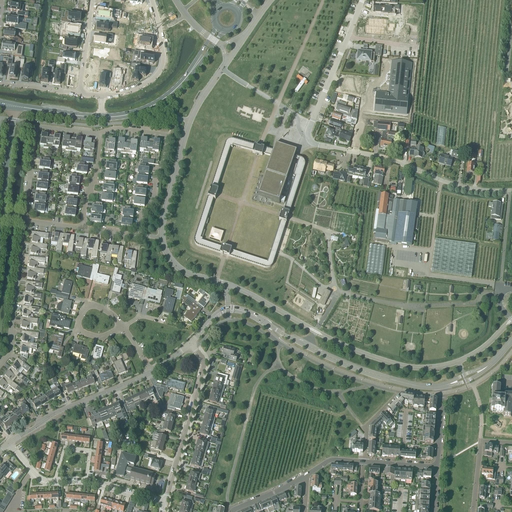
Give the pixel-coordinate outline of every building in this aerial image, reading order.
[(8,9),(8,11),(12,11),(13,12),(16,12),(18,12),(17,16),(28,18),(28,13),(22,13),(23,6),(21,6),(10,4),(9,4),(9,6),(8,9)] [(395,10),(399,10),(399,6),(395,6),(392,6),(388,6),(381,5),(376,5),(374,5),(376,5),(376,12),(375,12),(375,13),(381,13),(381,12),(384,12),(384,13),(390,14),(389,14),(392,14),(395,15),(395,10)] [(99,12),(98,18),(99,18),(105,19),(110,20),(113,20),(114,16),(119,17),(120,12),(110,10),(109,14),(99,12),(100,12),(99,12)] [(61,20),(61,23),(70,24),(71,20),(72,20),(72,21),(73,21),(73,20),(75,20),(75,21),(80,21),(81,15),(69,13),(66,12),(65,13),(65,19),(64,19),(62,18),(61,20)] [(7,17),(6,24),(15,25),(15,29),(25,31),(26,25),(18,24),(19,19),(7,17)] [(368,26),(386,27),(386,24),(383,23),(383,20),(379,20),(377,19),(373,19),(369,19),(368,26)] [(104,32),(104,31),(110,32),(111,28),(117,29),(118,23),(109,22),(108,26),(97,24),(97,30),(101,31),(104,32)] [(62,35),(62,36),(68,37),(69,33),(78,35),(79,28),(68,26),(65,26),(65,29),(65,32),(63,32),(62,35)] [(384,27),(368,26),(366,26),(366,29),(366,33),(371,33),(373,33),(374,33),(376,33),(379,34),(380,34),(380,30),(383,30),(384,27)] [(5,30),(4,37),(8,38),(11,38),(14,39),(14,42),(14,43),(21,44),(22,41),(22,40),(16,38),(16,36),(17,32),(12,31),(12,32),(10,31),(9,31),(5,30)] [(96,36),(95,43),(105,44),(108,45),(109,38),(112,39),(113,35),(106,34),(106,37),(96,36)] [(136,42),(135,47),(139,48),(140,48),(144,48),(145,48),(145,47),(150,48),(151,43),(151,41),(146,40),(141,40),(141,36),(142,37),(143,36),(141,36),(137,35),(136,42)] [(66,39),(65,46),(60,45),(59,49),(66,50),(67,46),(77,48),(78,41),(66,39)] [(3,44),(2,51),(12,52),(12,56),(22,57),(23,47),(3,44)] [(356,59),(358,59),(357,61),(361,61),(361,62),(366,63),(366,62),(374,63),(375,56),(381,57),(382,47),(375,46),(375,54),(367,53),(367,51),(367,52),(363,51),(362,51),(362,53),(358,52),(358,54),(357,54),(356,59)] [(94,49),(93,56),(98,56),(100,59),(102,57),(103,57),(104,59),(109,56),(107,54),(110,52),(110,49),(104,48),(104,50),(94,49)] [(58,58),(57,62),(64,63),(65,59),(75,61),(76,54),(68,53),(68,51),(64,51),(63,58),(58,58)] [(135,51),(134,56),(138,57),(137,61),(144,62),(145,63),(145,62),(149,63),(150,64),(152,64),(153,63),(154,64),(155,59),(154,59),(155,58),(145,56),(146,53),(139,52),(135,51)] [(0,75),(3,76),(4,66),(8,67),(9,59),(9,58),(3,57),(2,63),(0,62),(0,75)] [(9,59),(8,67),(11,67),(10,77),(15,78),(17,67),(17,65),(13,65),(12,64),(13,60),(9,59)] [(23,69),(21,79),(28,80),(30,66),(24,65),(24,61),(21,60),(19,69),(23,69)] [(41,77),(41,81),(41,82),(45,82),(48,83),(49,80),(49,78),(49,79),(49,78),(49,76),(50,73),(53,74),(55,62),(49,61),(48,71),(43,70),(42,77),(41,77)] [(407,105),(407,97),(410,71),(409,71),(410,70),(410,67),(410,65),(410,64),(407,64),(406,64),(404,64),(403,64),(400,63),(399,63),(397,63),(396,63),(394,63),(393,63),(393,66),(393,70),(392,70),(392,71),(392,75),(392,76),(391,80),(391,81),(391,85),(390,96),(385,95),(384,95),(380,95),(380,94),(376,94),(376,95),(377,95),(376,97),(376,98),(376,100),(376,101),(376,104),(375,104),(375,105),(375,107),(375,108),(375,110),(375,111),(376,111),(379,111),(379,112),(380,112),(381,112),(388,113),(406,114),(407,105)] [(131,64),(130,68),(134,68),(133,75),(132,81),(139,82),(139,81),(139,78),(139,76),(146,77),(146,75),(146,73),(147,71),(147,70),(140,69),(140,65),(131,64)] [(55,75),(54,84),(60,85),(61,75),(65,75),(66,66),(61,65),(60,70),(55,70),(54,75),(55,75)] [(66,66),(65,75),(68,76),(67,86),(73,86),(75,72),(69,71),(70,67),(66,66)] [(115,75),(113,84),(120,85),(121,75),(125,75),(125,71),(122,70),(121,72),(115,71),(115,72),(115,75)] [(100,87),(103,87),(104,88),(106,88),(106,83),(107,83),(107,80),(107,78),(111,78),(111,75),(108,74),(108,73),(101,72),(99,87),(100,87)] [(304,83),(306,85),(308,83),(298,76),(296,78),(301,81),(295,91),(295,93),(297,93),(304,83)] [(357,88),(359,83),(360,83),(361,81),(352,78),(351,81),(346,80),(344,87),(353,90),(354,88),(357,88)] [(337,111),(336,113),(352,119),(353,112),(350,112),(351,110),(345,108),(346,105),(338,102),(337,106),(336,106),(335,109),(336,109),(336,110),(337,111)] [(254,107),(253,109),(254,110),(253,113),(252,112),(252,111),(251,111),(252,109),(243,106),(242,109),(240,108),(241,108),(237,107),(235,112),(239,113),(240,110),(241,111),(245,113),(245,114),(241,113),(240,115),(249,119),(250,117),(246,115),(246,113),(251,115),(251,114),(253,115),(251,119),(260,123),(262,118),(262,117),(263,115),(261,115),(262,112),(264,113),(264,111),(261,110),(260,114),(258,114),(259,111),(259,112),(260,109),(258,109),(256,113),(255,112),(257,108),(254,107)] [(352,119),(336,113),(334,113),(332,118),(340,121),(341,119),(345,120),(345,122),(355,125),(357,121),(352,119)] [(331,120),(329,126),(340,130),(342,124),(331,120)] [(378,122),(374,122),(373,128),(377,129),(377,130),(385,131),(385,132),(384,132),(388,133),(389,133),(390,123),(378,122)] [(438,127),(437,145),(445,145),(446,127),(438,127)] [(333,137),(339,139),(349,143),(352,135),(335,129),(335,131),(328,129),(327,130),(326,132),(327,132),(326,135),(333,138),(333,137)] [(381,147),(380,147),(383,148),(383,147),(385,148),(388,133),(384,132),(383,140),(381,140),(379,139),(378,145),(380,146),(380,147),(381,147)] [(388,133),(385,148),(388,148),(388,149),(390,149),(391,149),(391,146),(395,147),(396,143),(394,142),(395,138),(396,134),(389,133),(388,133)] [(43,148),(49,149),(50,137),(47,136),(47,135),(41,135),(40,145),(44,146),(43,148)] [(50,137),(49,149),(54,149),(55,147),(58,148),(60,137),(54,136),(53,137),(50,137)] [(65,151),(71,151),(72,140),(69,139),(69,138),(63,137),(62,148),(66,149),(65,151)] [(72,140),(71,151),(76,152),(77,150),(80,151),(82,140),(75,139),(75,140),(72,140)] [(144,152),(149,153),(150,141),(147,141),(148,140),(141,139),(140,150),(144,150),(144,152)] [(262,156),(263,154),(271,156),(265,175),(258,197),(270,201),(279,204),(280,202),(284,203),(285,199),(281,197),(297,151),(275,144),(273,151),(261,147),(261,148),(259,147),(257,147),(257,146),(233,140),(232,139),(231,139),(230,139),(230,140),(229,140),(228,140),(227,141),(226,142),(226,143),(225,143),(225,144),(210,190),(211,191),(209,194),(194,238),(194,239),(194,240),(194,241),(194,242),(194,243),(195,243),(195,244),(196,245),(197,246),(198,246),(199,247),(204,248),(223,254),(225,254),(227,255),(227,256),(265,268),(266,268),(267,268),(268,268),(269,268),(270,268),(270,267),(271,267),(272,266),(273,265),(273,264),(276,254),(287,220),(287,219),(287,217),(288,216),(289,216),(302,175),(305,166),(305,165),(305,164),(305,163),(305,162),(304,161),(304,160),(303,160),(303,159),(302,159),(302,158),(301,158),(300,158),(299,158),(293,176),(295,177),(288,199),(284,211),(282,210),(281,214),(280,215),(280,217),(279,220),(281,221),(267,262),(231,251),(232,249),(229,248),(227,247),(225,247),(222,246),(222,248),(219,247),(208,243),(202,241),(202,239),(201,239),(214,199),(215,199),(216,197),(217,195),(218,193),(219,190),(217,189),(230,147),(232,148),(233,146),(253,151),(253,153),(255,154),(257,154),(259,155),(262,156)] [(87,153),(93,154),(94,142),(91,142),(91,141),(85,140),(84,151),(87,151),(87,153)] [(115,141),(109,140),(109,141),(106,141),(104,152),(110,153),(110,151),(114,152),(115,141)] [(121,153),(127,154),(128,142),(125,142),(125,141),(119,140),(117,151),(121,151),(121,153)] [(128,142),(127,154),(132,154),(132,152),(136,153),(138,142),(131,141),(131,142),(128,142)] [(150,141),(149,153),(155,154),(155,152),(159,152),(160,141),(154,141),(154,142),(150,141)] [(416,148),(416,149),(410,149),(410,155),(415,156),(415,158),(421,158),(422,157),(423,157),(424,156),(424,155),(424,154),(423,153),(422,152),(422,149),(416,148)] [(438,164),(446,166),(450,167),(453,158),(459,159),(461,154),(451,151),(449,157),(441,155),(438,164)] [(475,156),(472,155),(471,163),(472,163),(471,164),(468,164),(467,173),(468,173),(468,174),(470,174),(471,173),(474,173),(475,156)] [(41,159),(40,162),(39,162),(39,168),(49,170),(51,170),(52,166),(53,160),(41,159)] [(106,170),(107,170),(117,171),(117,168),(119,168),(120,162),(108,161),(108,164),(107,164),(106,170)] [(315,161),(314,170),(321,171),(321,173),(324,174),(324,172),(325,169),(332,171),(334,166),(326,164),(326,163),(315,161)] [(87,168),(86,168),(87,165),(75,163),(74,169),(76,169),(76,173),(87,174),(87,168)] [(138,170),(138,174),(148,175),(149,169),(148,169),(149,166),(137,164),(136,170),(138,170)] [(347,175),(358,177),(360,168),(354,167),(354,168),(349,167),(347,175)] [(373,184),(381,186),(385,169),(375,167),(374,173),(374,176),(375,176),(373,184)] [(358,177),(365,179),(367,169),(360,168),(358,177)] [(107,170),(106,173),(105,173),(105,179),(115,181),(116,177),(118,177),(119,171),(117,171),(107,170)] [(37,181),(38,181),(48,182),(48,178),(50,178),(51,173),(39,171),(39,175),(38,174),(37,181)] [(338,180),(345,182),(347,174),(340,172),(338,180)] [(138,174),(136,173),(135,179),(137,179),(137,183),(147,185),(148,178),(147,178),(148,175),(138,174)] [(68,181),(68,184),(68,185),(78,186),(79,186),(79,180),(79,176),(67,175),(66,181),(68,181)] [(38,181),(38,184),(37,184),(36,190),(47,191),(47,187),(49,188),(50,182),(48,182),(38,181)] [(103,192),(104,192),(114,193),(114,190),(116,190),(117,184),(105,183),(105,186),(104,186),(103,192)] [(68,185),(68,184),(66,184),(65,190),(67,190),(67,194),(78,195),(78,189),(77,189),(78,186),(68,185)] [(135,192),(135,196),(145,197),(146,198),(146,191),(146,188),(134,186),(133,192),(135,192)] [(104,192),(104,195),(103,195),(102,201),(113,203),(113,199),(115,199),(116,193),(114,193),(104,192)] [(34,203),(35,203),(45,204),(45,200),(47,200),(48,195),(36,193),(36,197),(35,196),(34,203)] [(376,236),(375,239),(391,242),(391,243),(411,246),(416,216),(399,213),(400,201),(388,200),(389,195),(381,194),(380,203),(378,202),(378,207),(379,207),(376,230),(376,233),(374,233),(374,235),(376,236)] [(135,196),(133,195),(132,201),(134,201),(134,205),(144,207),(145,200),(144,200),(145,197),(135,196)] [(66,203),(65,206),(75,208),(76,208),(77,202),(76,202),(76,198),(64,197),(64,202),(66,203)] [(35,203),(35,206),(34,206),(33,212),(44,213),(44,209),(46,210),(47,204),(45,204),(35,203)] [(494,220),(501,221),(503,206),(500,205),(500,204),(493,203),(493,207),(491,207),(491,211),(492,212),(492,216),(495,217),(494,220)] [(91,213),(92,213),(102,214),(103,210),(105,211),(105,205),(94,204),(93,207),(92,207),(91,213)] [(65,206),(63,206),(63,212),(65,212),(64,216),(75,217),(76,211),(75,211),(75,208),(65,206)] [(123,213),(122,217),(132,218),(133,218),(134,212),(133,212),(133,209),(122,207),(121,213),(123,213)] [(102,214),(92,213),(92,216),(91,216),(90,222),(101,224),(101,220),(103,220),(104,214),(102,214)] [(122,217),(120,216),(120,222),(122,222),(121,226),(132,228),(133,221),(132,221),(132,218),(122,217)] [(224,233),(212,229),(209,239),(220,243),(224,233)] [(32,235),(31,243),(39,244),(40,238),(48,239),(48,234),(32,232),(31,235),(32,235)] [(61,254),(62,244),(62,243),(63,235),(63,234),(60,234),(60,235),(52,234),(51,239),(51,240),(51,242),(57,243),(56,250),(57,251),(56,253),(61,254)] [(62,243),(62,244),(68,244),(67,252),(68,252),(67,256),(73,257),(73,253),(72,253),(74,236),(71,235),(71,236),(63,235),(62,243)] [(84,240),(77,239),(76,244),(75,244),(75,245),(76,245),(75,247),(82,248),(81,256),(83,256),(83,260),(85,260),(85,256),(86,256),(87,249),(88,241),(88,240),(85,239),(84,240)] [(431,272),(471,278),(475,246),(435,240),(431,272)] [(88,241),(87,249),(92,250),(91,257),(97,258),(99,241),(95,241),(95,242),(88,241)] [(31,243),(30,243),(30,246),(31,246),(30,254),(38,255),(39,249),(46,250),(47,245),(39,244),(31,243)] [(110,263),(111,255),(112,248),(112,247),(112,246),(109,245),(109,247),(107,246),(101,246),(101,248),(101,249),(100,250),(100,251),(100,254),(106,254),(105,262),(105,265),(110,266),(110,263)] [(112,248),(111,255),(117,256),(116,263),(121,264),(123,247),(120,247),(120,248),(112,247),(112,248)] [(130,264),(129,269),(131,269),(131,272),(135,272),(136,269),(135,269),(137,252),(133,252),(133,253),(125,252),(125,257),(124,257),(124,258),(125,258),(124,260),(124,263),(130,264)] [(29,260),(28,268),(36,269),(37,263),(45,264),(45,259),(29,257),(28,260),(29,260)] [(96,266),(93,265),(92,269),(77,265),(77,269),(78,269),(77,277),(81,278),(81,277),(82,277),(82,278),(89,280),(92,280),(96,266)] [(96,265),(96,266),(92,280),(95,281),(95,282),(102,284),(102,283),(103,283),(103,284),(107,285),(109,277),(97,274),(99,266),(96,265)] [(28,268),(27,268),(27,271),(28,271),(27,279),(35,280),(36,274),(43,275),(44,270),(36,269),(28,268)] [(113,288),(111,292),(119,294),(122,281),(121,281),(122,276),(116,275),(116,274),(117,274),(118,269),(115,268),(111,281),(114,281),(113,286),(114,287),(113,288)] [(50,294),(56,295),(68,298),(69,295),(71,288),(70,288),(70,287),(71,287),(72,283),(64,281),(61,293),(56,292),(57,291),(51,289),(50,294)] [(26,285),(25,293),(33,294),(34,288),(41,289),(42,284),(25,282),(25,285),(26,285)] [(141,299),(144,300),(146,292),(147,288),(144,288),(143,289),(131,285),(128,297),(132,298),(133,297),(134,298),(134,299),(141,300),(141,299)] [(163,313),(170,315),(174,300),(167,298),(169,289),(166,288),(163,299),(166,300),(164,307),(165,307),(165,309),(164,308),(163,313)] [(146,292),(144,300),(154,303),(154,302),(155,302),(155,303),(159,304),(161,296),(162,292),(157,290),(155,295),(146,292)] [(188,296),(186,298),(201,310),(203,308),(204,308),(208,303),(207,302),(208,301),(209,301),(212,298),(201,290),(198,293),(203,296),(197,303),(188,296)] [(318,304),(320,301),(325,304),(331,293),(325,290),(319,303),(318,304)] [(25,293),(24,292),(23,296),(25,296),(24,304),(23,305),(31,306),(31,305),(32,305),(32,299),(40,300),(40,298),(42,299),(43,295),(41,295),(33,294),(25,293)] [(59,312),(60,312),(60,313),(68,315),(69,310),(68,310),(69,309),(70,309),(71,302),(67,301),(68,298),(56,295),(55,298),(62,300),(63,300),(62,304),(61,304),(60,304),(59,305),(58,306),(58,309),(58,310),(58,311),(59,312)] [(201,310),(186,298),(183,303),(191,310),(185,318),(191,323),(194,319),(193,319),(194,318),(195,318),(199,312),(201,310)] [(23,310),(22,317),(22,318),(30,319),(30,318),(31,313),(38,314),(39,308),(22,306),(22,310),(23,310)] [(66,317),(52,314),(49,326),(54,327),(54,326),(57,326),(57,328),(62,329),(63,328),(69,329),(71,321),(65,320),(66,317)] [(22,318),(22,317),(21,317),(20,321),(22,321),(21,329),(29,330),(29,324),(37,325),(38,319),(30,318),(30,319),(22,318)] [(22,335),(21,343),(29,344),(30,338),(38,339),(38,334),(22,331),(21,335),(22,335)] [(62,343),(61,343),(61,341),(62,342),(63,337),(55,335),(55,336),(52,336),(49,350),(58,352),(57,357),(61,358),(63,348),(61,348),(62,343)] [(21,343),(20,342),(20,346),(21,346),(20,354),(21,354),(28,355),(29,349),(36,350),(37,345),(29,344),(21,343)] [(81,347),(75,346),(74,346),(71,346),(68,358),(71,358),(72,353),(81,355),(80,359),(86,361),(88,351),(86,351),(87,349),(83,348),(82,348),(81,348),(81,347)] [(92,358),(100,360),(102,353),(101,353),(101,352),(102,352),(103,348),(96,346),(92,358)] [(230,360),(236,362),(237,356),(233,355),(235,350),(224,347),(222,355),(231,357),(230,360)] [(111,366),(114,365),(118,375),(125,372),(120,360),(116,362),(114,357),(111,359),(111,357),(108,358),(111,366)] [(16,361),(11,368),(17,373),(18,372),(21,368),(27,373),(30,368),(24,364),(18,359),(17,358),(15,361),(16,361)] [(99,378),(101,383),(113,378),(110,371),(98,376),(94,366),(91,367),(96,379),(99,378)] [(4,376),(12,383),(12,382),(16,378),(22,382),(25,385),(28,381),(18,372),(17,373),(11,368),(10,367),(8,370),(9,370),(4,376)] [(91,377),(85,380),(88,386),(94,384),(93,380),(95,379),(92,372),(89,373),(91,377)] [(215,383),(214,383),(222,385),(225,386),(228,377),(218,374),(217,377),(216,377),(215,380),(214,379),(214,382),(215,383)] [(4,376),(3,376),(1,378),(2,379),(0,382),(0,387),(4,390),(8,385),(15,391),(15,390),(18,387),(12,382),(12,383),(4,376)] [(85,380),(78,383),(81,389),(88,386),(85,380)] [(160,388),(168,390),(168,388),(175,389),(175,390),(177,390),(178,390),(183,391),(185,384),(170,380),(170,382),(167,382),(166,387),(161,385),(160,388)] [(74,392),(71,386),(70,386),(69,383),(63,385),(62,384),(60,384),(63,392),(66,391),(67,394),(74,392)] [(78,383),(71,386),(74,392),(81,389),(78,383)] [(212,386),(213,387),(213,389),(220,391),(220,392),(223,392),(225,386),(222,385),(214,383),(214,384),(213,383),(212,386)] [(55,387),(50,390),(55,399),(60,395),(60,394),(62,393),(57,384),(55,386),(55,387)] [(491,411),(503,412),(503,416),(511,417),(511,403),(511,395),(500,395),(500,386),(493,385),(491,411)] [(154,387),(159,397),(161,398),(163,392),(167,393),(168,390),(160,388),(154,387)] [(151,389),(145,392),(148,398),(149,401),(152,400),(151,397),(154,396),(157,402),(159,400),(155,391),(153,392),(151,389)] [(211,395),(219,398),(221,398),(223,392),(220,392),(220,391),(213,389),(212,392),(211,392),(210,395),(211,395)] [(48,394),(44,396),(48,402),(55,399),(50,390),(50,391),(47,393),(48,394)] [(145,392),(138,395),(141,402),(148,398),(145,392)] [(138,395),(131,398),(135,407),(135,408),(142,404),(141,402),(138,395)] [(173,395),(171,395),(167,409),(174,411),(175,409),(180,410),(184,398),(173,395)] [(219,398),(211,395),(209,402),(221,405),(220,408),(225,410),(226,407),(223,406),(223,404),(220,403),(221,398),(219,398)] [(413,411),(414,398),(401,395),(398,398),(397,399),(397,400),(396,401),(395,401),(394,402),(387,410),(392,416),(400,407),(400,408),(404,404),(404,403),(408,404),(407,411),(413,411)] [(37,398),(36,398),(41,406),(48,402),(44,396),(41,398),(40,396),(36,397),(37,398)] [(41,406),(36,398),(31,401),(30,399),(27,401),(31,408),(34,406),(36,410),(41,406)] [(135,407),(131,398),(125,401),(127,405),(124,406),(127,413),(130,412),(129,409),(135,407)] [(424,399),(414,398),(413,411),(413,409),(424,410),(424,399)] [(437,400),(424,399),(424,410),(424,403),(430,404),(429,414),(436,414),(437,400)] [(22,403),(17,407),(19,410),(23,415),(28,411),(26,408),(28,406),(23,400),(21,402),(22,403)] [(118,404),(112,406),(116,414),(118,413),(118,412),(121,411),(123,415),(124,414),(125,416),(126,415),(123,406),(120,407),(118,404)] [(112,406),(105,409),(108,416),(109,419),(116,416),(116,414),(112,406)] [(205,414),(206,415),(205,415),(213,417),(214,415),(218,416),(219,412),(227,415),(228,412),(215,408),(214,411),(207,409),(206,412),(205,411),(205,414)] [(11,412),(13,414),(17,420),(23,415),(19,410),(16,412),(14,409),(11,412)] [(105,409),(98,412),(101,419),(108,416),(105,409)] [(167,420),(166,422),(173,424),(175,417),(171,416),(172,413),(163,411),(163,414),(166,415),(165,419),(167,420)] [(101,419),(98,412),(92,414),(93,417),(89,419),(93,428),(95,428),(96,427),(95,425),(102,422),(101,419)] [(384,413),(379,418),(387,427),(392,422),(391,420),(387,417),(384,413)] [(13,414),(10,417),(8,414),(5,417),(11,425),(17,420),(13,414)] [(204,419),(204,422),(211,424),(213,417),(205,415),(205,416),(204,416),(203,419),(204,419)] [(11,425),(5,417),(4,416),(3,417),(4,418),(0,420),(0,426),(1,428),(4,426),(6,429),(11,425)] [(379,418),(370,427),(376,430),(381,425),(383,427),(385,425),(387,427),(379,418)] [(159,429),(159,432),(164,433),(164,431),(171,433),(173,424),(166,422),(164,422),(162,430),(159,429)] [(204,422),(202,428),(210,430),(211,424),(204,422)] [(213,431),(210,430),(202,428),(201,429),(200,430),(201,431),(200,434),(211,437),(213,431)] [(164,433),(159,432),(156,431),(153,441),(164,444),(166,438),(163,437),(164,433)] [(197,446),(204,448),(207,449),(209,443),(198,440),(198,443),(196,444),(196,445),(197,446)] [(352,452),(363,453),(363,441),(353,440),(352,449),(352,450),(352,452)] [(164,444),(153,441),(151,452),(158,455),(159,452),(162,453),(164,444)] [(197,446),(196,446),(195,449),(196,450),(195,453),(203,455),(204,448),(197,446)] [(375,447),(369,446),(368,456),(380,456),(381,452),(375,452),(375,447)] [(485,446),(484,457),(489,457),(489,453),(498,454),(498,447),(485,446)] [(403,452),(400,451),(399,458),(402,458),(415,459),(416,453),(416,449),(412,449),(412,452),(403,452)] [(433,450),(426,450),(426,456),(422,455),(421,460),(430,460),(432,460),(433,450)] [(124,477),(130,479),(130,480),(134,481),(134,482),(135,482),(135,481),(138,482),(139,483),(140,483),(144,484),(144,485),(145,485),(145,484),(150,485),(152,485),(155,476),(152,475),(153,475),(148,473),(148,472),(147,473),(143,472),(143,471),(142,471),(142,472),(138,471),(138,470),(137,470),(133,469),(136,457),(121,453),(115,476),(124,478),(124,477)] [(195,453),(193,459),(201,461),(202,458),(204,458),(204,456),(203,455),(195,453)] [(155,457),(148,455),(147,458),(153,460),(151,468),(155,469),(155,470),(159,471),(159,470),(160,470),(162,463),(154,461),(155,457)] [(192,463),(191,466),(199,468),(201,461),(193,459),(193,460),(192,459),(191,462),(192,463)] [(3,465),(0,468),(0,473),(3,476),(5,478),(10,472),(11,473),(15,468),(8,462),(4,467),(3,465)] [(342,472),(342,466),(331,465),(331,475),(335,475),(336,471),(342,472)] [(369,479),(373,480),(373,475),(379,475),(380,469),(369,468),(369,479)] [(390,482),(394,482),(395,470),(385,469),(385,476),(391,476),(390,482)] [(481,475),(488,476),(487,480),(495,480),(496,471),(482,469),(481,475)] [(191,472),(189,478),(197,480),(199,481),(201,474),(199,474),(191,472)] [(426,479),(426,483),(430,484),(431,473),(418,472),(417,478),(426,479)] [(318,478),(312,477),(312,488),(322,489),(322,484),(318,484),(318,478)] [(189,478),(187,484),(195,487),(198,487),(199,484),(196,484),(197,480),(189,478)] [(195,487),(187,484),(186,491),(193,493),(195,487)] [(356,496),(357,485),(347,484),(347,489),(351,489),(350,496),(356,496)] [(480,488),(479,499),(485,500),(486,493),(489,494),(490,489),(480,488)] [(0,511),(3,511),(14,496),(8,492),(2,503),(0,501),(0,511)] [(288,493),(275,498),(278,504),(290,499),(288,493)] [(37,500),(37,495),(30,495),(30,497),(27,497),(27,503),(34,503),(33,500),(37,500)] [(275,498),(270,501),(274,510),(279,507),(278,504),(275,498)] [(181,507),(191,510),(193,504),(194,501),(191,500),(191,503),(183,501),(181,507)] [(111,509),(117,511),(120,503),(114,501),(111,509)] [(262,504),(250,509),(251,511),(262,511),(265,510),(267,509),(268,511),(273,511),(275,511),(274,510),(270,501),(262,504)]
